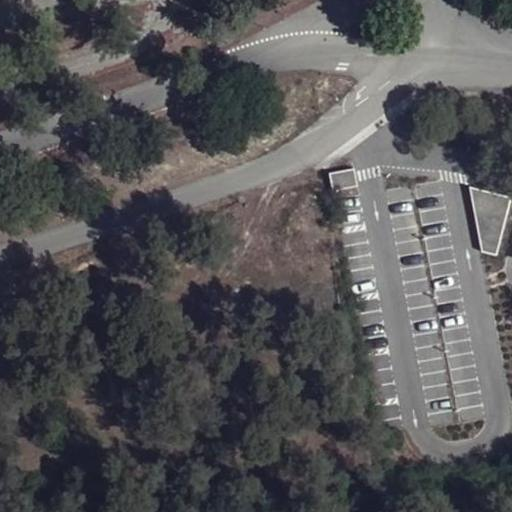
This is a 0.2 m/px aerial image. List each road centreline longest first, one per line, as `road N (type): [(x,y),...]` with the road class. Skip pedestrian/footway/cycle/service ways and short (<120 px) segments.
road 1 (unclassified): [(423,48),(398,89),(328,148),(0,264)]
road 2 (unknown): [(328,148),(511,185)]
